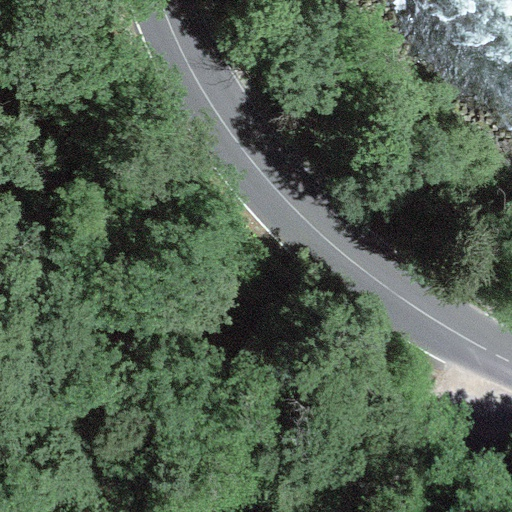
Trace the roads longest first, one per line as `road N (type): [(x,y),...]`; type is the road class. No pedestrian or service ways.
road 1 (primary): [(156,0),(218,121),(353,278),(474,355)]
road 2 (residential): [(474,355),(432,449),(324,511)]
